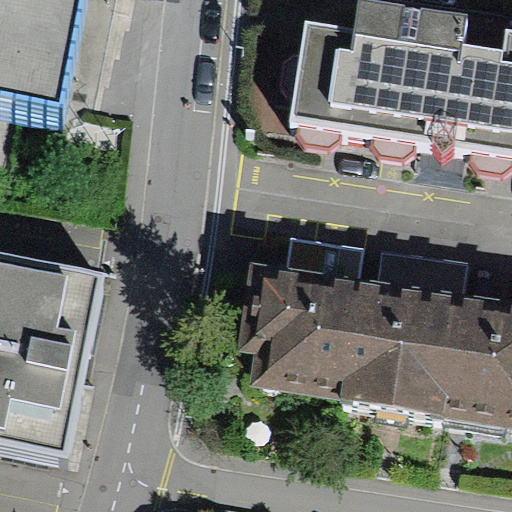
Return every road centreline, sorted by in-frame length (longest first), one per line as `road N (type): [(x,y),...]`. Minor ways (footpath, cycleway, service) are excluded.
road 1 (residential): [(122,464),(173,186),(190,0)]
road 2 (residential): [(400,511),(122,464)]
